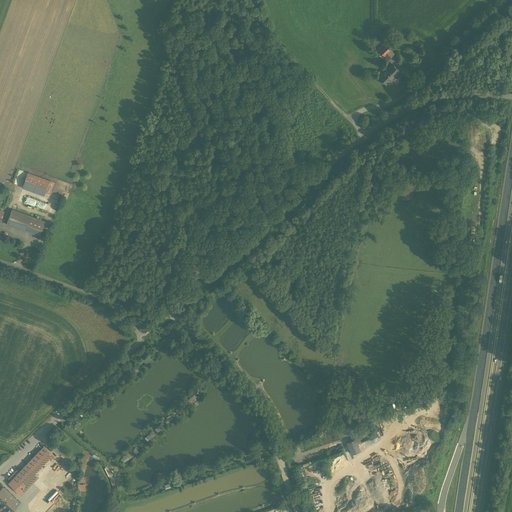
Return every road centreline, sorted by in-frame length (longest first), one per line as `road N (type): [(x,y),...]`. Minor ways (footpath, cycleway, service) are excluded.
road 1 (motorway): [(511,190),(461,511)]
road 2 (unclassified): [(172,312),(364,133)]
road 3 (motorway): [(474,511),(511,259)]
road 4 (unclassified): [(172,312),(259,404),(297,511)]
road 5 (unclassified): [(505,0),(398,97),(359,108),(351,117),(364,133)]
road 6 (unclassified): [(0,472),(143,339)]
road 7 (unclassified): [(143,339),(105,300),(0,260)]
road 8 (track): [(351,117),(243,0)]
road 9 (unclassified): [(364,133),(440,94),(511,94)]
